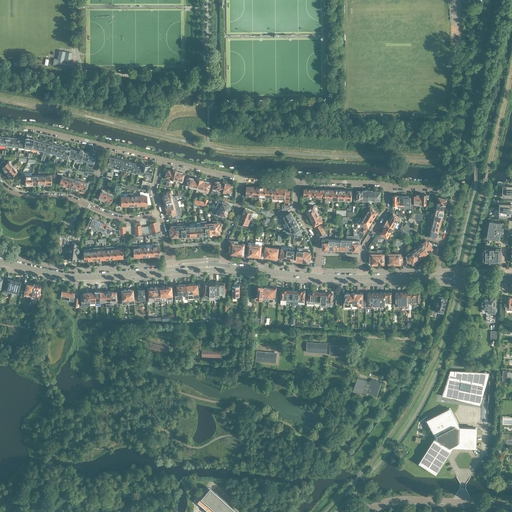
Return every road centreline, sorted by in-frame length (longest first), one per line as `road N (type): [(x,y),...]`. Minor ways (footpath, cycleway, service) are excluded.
road 1 (secondary): [(172,270),(72,277),(0,263)]
road 2 (residential): [(159,211),(117,218),(64,196),(18,194),(0,182)]
road 3 (residential): [(0,125),(162,159)]
road 4 (residential): [(436,278),(454,193),(387,185)]
